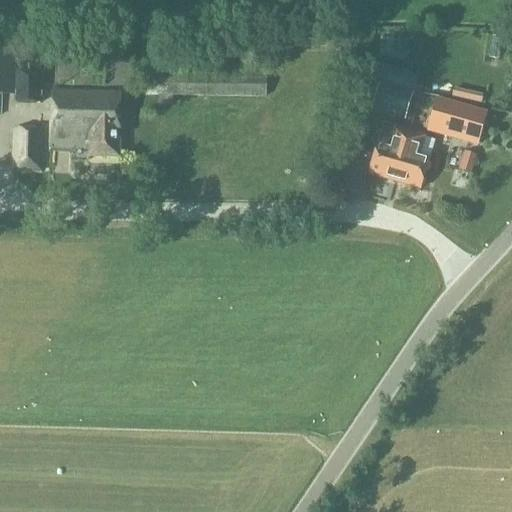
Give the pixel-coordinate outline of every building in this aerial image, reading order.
[(0,47),(0,117),(2,117),(3,97),(16,97),(15,104),(41,105),(43,72),(17,71),(18,49),(0,47)] [(147,72),(146,97),(267,99),(267,74),(147,72)] [(413,96),(379,85),(371,110),(405,121),(413,96)] [(90,144),(90,159),(119,160),(121,95),(52,94),(51,143),(90,144)] [(438,101),(429,133),(477,147),(486,115),(438,101)] [(44,176),(44,131),(14,129),(12,174),(44,176)] [(395,184),(410,135),(394,131),(389,149),(379,146),(370,177),(395,184)] [(410,135),(395,184),(420,191),(429,161),(419,158),(424,140),(410,135)]
